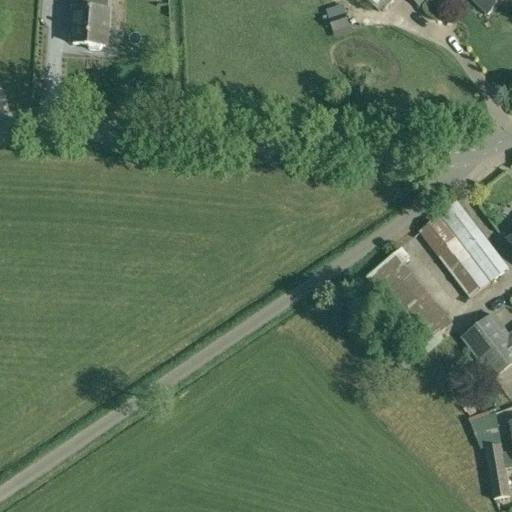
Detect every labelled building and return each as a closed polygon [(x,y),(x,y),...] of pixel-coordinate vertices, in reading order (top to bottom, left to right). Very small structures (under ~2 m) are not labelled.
[(75,0),(73,46),(88,46),(90,51),(101,52),(103,47),(106,47),(108,0),(75,0)] [(427,0),(365,0),(375,10),(385,0),(413,0),(421,7),(427,0)] [(473,0),(488,15),(502,0),(473,0)] [(326,9),(333,31),(352,24),(344,3),(326,9)] [(471,299),(508,271),(457,203),(421,234),(471,299)] [(423,346),(449,325),(401,265),(409,258),(402,249),(367,278),(423,346)] [(511,334),(510,336),(494,315),(463,339),(494,379),(511,364),(511,334)] [(511,423),(510,424),(511,433),(511,453),(503,455),(501,447),(485,449),(494,500),(510,498),(505,470),(511,469),(511,423)]
